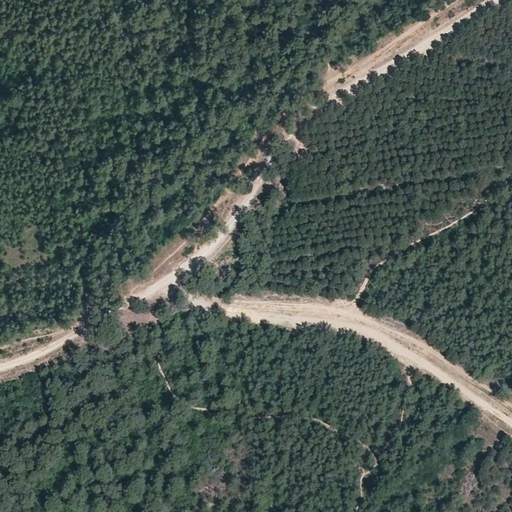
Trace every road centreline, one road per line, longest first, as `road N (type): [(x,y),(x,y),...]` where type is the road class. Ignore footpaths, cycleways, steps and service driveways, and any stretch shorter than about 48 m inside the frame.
road 1 (track): [(496,0),(301,124),(220,241),(168,282)]
road 2 (track): [(168,282),(223,309),(380,334),(511,425)]
road 3 (track): [(168,282),(0,368)]
